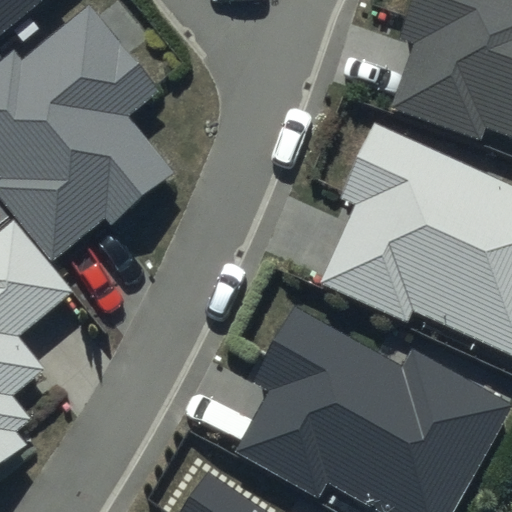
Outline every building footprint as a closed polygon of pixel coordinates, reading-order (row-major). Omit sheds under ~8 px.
[(0,0),(0,32),(39,0),(0,0)] [(511,0),(412,0),(398,39),(414,45),(391,113),(480,143),(485,129),(511,138),(511,0)] [(14,54),(0,64),(0,174),(4,179),(0,182),(0,201),(52,264),(99,226),(112,242),(176,188),(167,177),(173,171),(129,118),(162,91),(92,6),(22,63),(14,54)] [(511,185),(375,123),(341,197),(355,203),(318,282),(406,323),(413,308),(511,354),(511,185)] [(69,294),(12,222),(0,231),(0,467),(26,447),(15,433),(30,420),(11,397),(44,371),(16,336),(69,294)] [(403,368),(296,309),(251,388),(265,396),(234,451),(320,498),(327,485),(375,511),(453,511),(511,408),(411,353),(403,368)] [(264,511),(208,474),(182,511),(264,511)]
